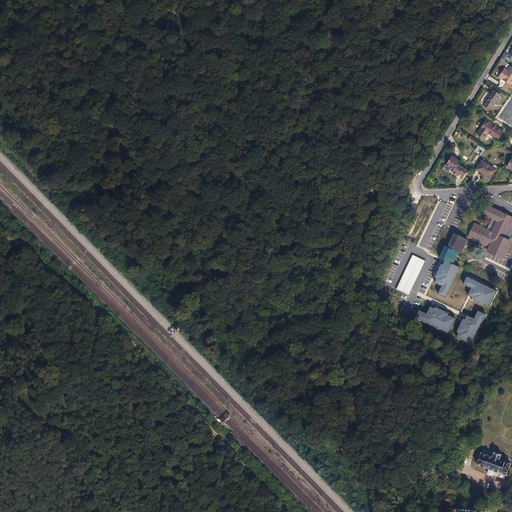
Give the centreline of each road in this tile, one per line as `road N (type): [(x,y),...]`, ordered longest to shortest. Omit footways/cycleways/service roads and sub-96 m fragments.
road 1 (track): [(362,511),(0,123)]
road 2 (track): [(101,511),(0,233)]
road 3 (residential): [(511,188),(414,189),(511,30)]
